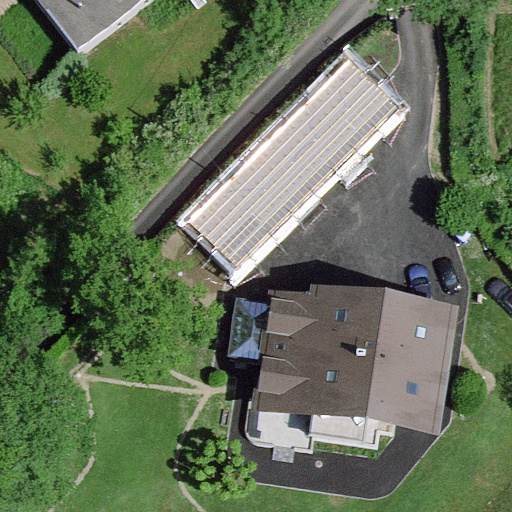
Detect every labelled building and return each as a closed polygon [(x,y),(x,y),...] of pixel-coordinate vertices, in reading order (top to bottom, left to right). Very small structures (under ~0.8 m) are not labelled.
[(35,0),(81,59),(156,0),(192,0),(193,0),(192,0),(35,0)] [(373,51),(362,64),(382,84),(395,73),(373,51)] [(362,64),(353,56),(178,228),(235,279),(412,112),(382,84),(362,64)] [(424,427),(438,331),(399,325),(400,314),(317,301),(316,314),(281,308),(280,312),(272,367),(266,404),(424,427)] [(272,367),(280,312),(240,305),(232,362),(272,367)]
